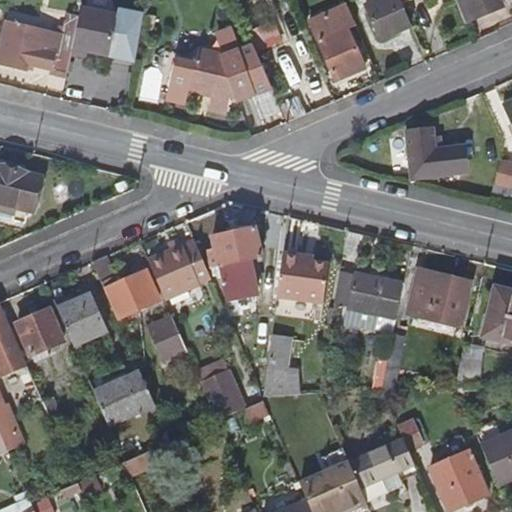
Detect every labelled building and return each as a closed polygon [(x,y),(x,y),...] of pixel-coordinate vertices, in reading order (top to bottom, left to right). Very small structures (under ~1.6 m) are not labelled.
[(380,41),(412,27),(401,2),(399,0),(387,0),(367,9),(380,41)] [(455,0),(465,23),(501,6),(498,0),(455,0)] [(348,32),(356,28),(347,7),(310,23),(336,83),(365,69),(348,32)] [(111,59),(136,65),(144,17),(118,12),(117,17),(81,11),(78,23),(71,59),(109,65),(111,59)] [(4,24),(0,41),(0,66),(29,73),(31,66),(68,75),(71,59),(78,23),(63,21),(55,56),(41,54),(46,34),(4,24)] [(285,47),(274,22),(269,25),(278,44),(276,46),(278,50),(285,47)] [(269,25),(248,34),(254,48),(257,55),(276,46),(278,44),(269,25)] [(230,31),(214,37),(221,57),(228,54),(226,49),(236,45),(230,31)] [(254,48),(242,53),(226,59),(198,56),(189,93),(212,99),(210,110),(227,115),(231,99),(234,101),(236,110),(275,95),(274,92),(257,55),(254,48)] [(275,95),(288,125),(308,116),(298,97),(289,101),(284,87),(274,92),(275,95)] [(465,180),(463,152),(438,153),(436,132),(409,132),(412,182),(465,180)] [(511,163),(502,161),(496,187),(511,190),(511,163)] [(32,215),(40,179),(0,170),(0,219),(14,222),(16,211),(32,215)] [(126,182),(114,186),(118,194),(130,189),(126,182)] [(511,195),(511,190),(496,187),(494,194),(511,199),(511,195)] [(257,231),(214,241),(230,306),(260,300),(252,264),(264,261),(257,231)] [(212,280),(196,243),(182,248),(199,285),(212,280)] [(182,248),(148,263),(170,314),(205,299),(199,285),(182,248)] [(314,256),(287,252),(280,300),(324,306),(331,264),(314,262),(314,256)] [(106,260),(94,265),(102,284),(113,280),(106,260)] [(135,274),(104,287),(119,322),(127,340),(132,337),(125,320),(123,316),(157,301),(143,263),(132,268),(135,274)] [(467,286),(421,274),(411,314),(458,325),(467,286)] [(357,280),(340,277),(334,312),(350,314),(357,280)] [(404,289),(357,280),(350,314),(347,331),(377,336),(379,319),(397,323),(404,289)] [(511,347),(511,294),(495,291),(482,341),(511,347)] [(92,297),(60,311),(85,370),(97,364),(89,346),(109,335),(92,297)] [(0,306),(0,378),(0,380),(27,369),(0,306)] [(65,345),(51,313),(20,327),(36,366),(52,361),(49,352),(65,345)] [(162,362),(186,351),(171,317),(149,328),(162,362)] [(386,393),(395,392),(407,338),(394,335),(386,376),(383,393),(386,393)] [(291,340),(275,338),(273,354),(269,376),(266,399),(301,397),(299,375),(288,371),(291,340)] [(467,344),(463,364),(479,368),(484,347),(467,344)] [(200,383),(228,371),(223,360),(195,372),(200,383)] [(458,389),(475,388),(479,368),(463,364),(457,389),(458,389)] [(218,425),(245,413),(228,371),(200,383),(218,425)] [(374,393),(383,393),(386,376),(377,374),(374,393)] [(110,428),(156,408),(141,375),(96,395),(110,428)] [(0,393),(0,432),(9,453),(26,445),(10,405),(6,407),(0,393)] [(55,399),(43,405),(51,424),(64,418),(55,399)] [(272,419),(267,409),(259,412),(263,422),(272,419)] [(407,443),(411,452),(423,446),(415,425),(401,430),(407,443)] [(478,436),(483,448),(504,439),(498,426),(478,436)] [(0,456),(9,453),(0,432),(0,456)] [(138,460),(154,453),(145,433),(117,444),(126,465),(138,460)] [(483,448),(500,487),(511,481),(511,435),(504,439),(483,448)] [(399,473),(416,466),(411,452),(407,443),(349,466),(359,489),(366,507),(386,498),(379,481),(399,473)] [(179,462),(172,445),(154,453),(138,460),(140,464),(147,462),(152,474),(179,462)] [(349,466),(344,453),(323,461),(330,474),(349,466)] [(453,511),(488,497),(469,453),(431,470),(450,511),(453,511)] [(312,511),(352,511),(366,507),(359,489),(349,466),(330,474),(301,486),(309,504),(312,511)] [(404,484),(399,473),(379,481),(386,498),(407,490),(404,484)] [(92,480),(78,486),(84,500),(97,494),(92,480)] [(84,500),(78,486),(48,499),(53,511),(69,511),(86,505),(84,500)] [(0,511),(34,511),(32,507),(26,492),(14,497),(17,504),(0,511)]
